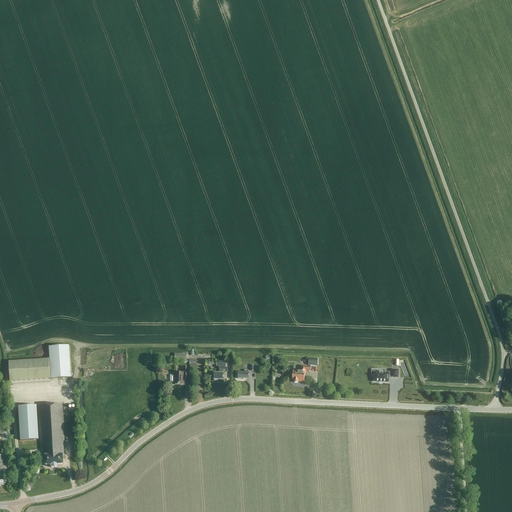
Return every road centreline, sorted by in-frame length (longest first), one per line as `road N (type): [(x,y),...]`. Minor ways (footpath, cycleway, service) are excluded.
road 1 (tertiary): [(14,504),(94,483),(163,425),(217,402),(493,410)]
road 2 (unclassified): [(493,410),(499,337),(376,0)]
